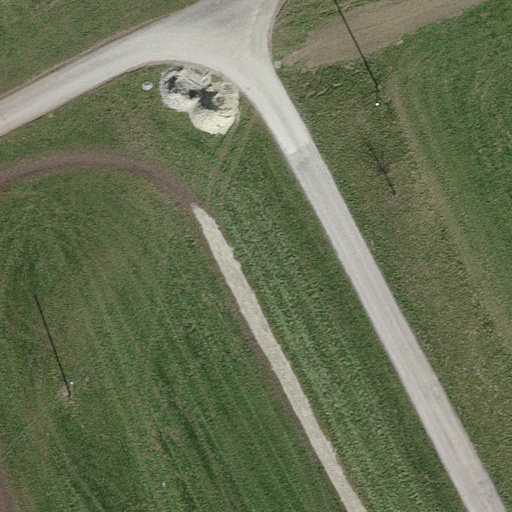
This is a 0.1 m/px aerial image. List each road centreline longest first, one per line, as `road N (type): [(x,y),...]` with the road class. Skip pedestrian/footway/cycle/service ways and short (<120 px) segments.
road 1 (track): [(234,0),(495,511)]
road 2 (track): [(0,120),(208,0)]
